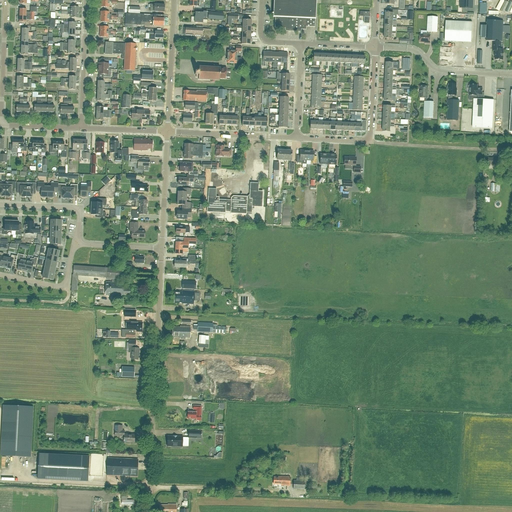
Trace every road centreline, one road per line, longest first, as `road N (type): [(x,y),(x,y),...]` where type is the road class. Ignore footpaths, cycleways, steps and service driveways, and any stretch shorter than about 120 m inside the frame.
road 1 (tertiary): [(148,511),(161,248)]
road 2 (residential): [(374,47),(413,51),(434,71),(511,75)]
road 3 (track): [(367,141),(511,150)]
road 4 (tertiary): [(167,131),(174,0)]
road 5 (residential): [(296,137),(167,131)]
road 6 (residential): [(81,127),(86,0)]
road 7 (track): [(274,490),(149,487)]
road 8 (residential): [(0,124),(6,0)]
